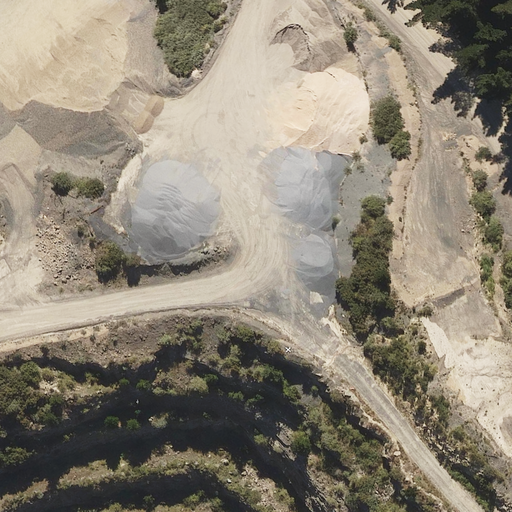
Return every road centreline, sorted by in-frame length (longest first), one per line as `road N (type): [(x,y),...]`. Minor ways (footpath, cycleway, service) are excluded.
road 1 (track): [(261,0),(241,73),(239,162),(260,228),(259,264),(231,289),(0,328)]
road 2 (track): [(259,264),(473,511)]
road 3 (track): [(388,0),(484,109),(511,160)]
road 4 (track): [(13,178),(24,203),(23,232),(0,322)]
road 5 (track): [(133,105),(164,120),(199,114),(241,73)]
